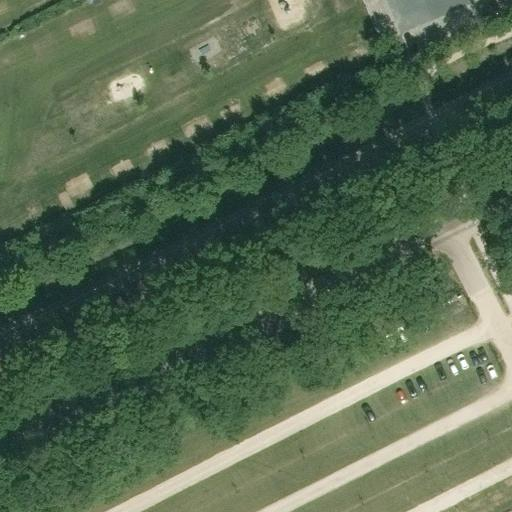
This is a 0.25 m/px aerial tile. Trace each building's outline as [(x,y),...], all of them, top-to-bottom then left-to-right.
[(0,0),(0,30),(10,27),(0,0)] [(32,0),(39,12),(59,2),(57,0),(32,0)] [(360,0),(328,0),(336,16),(362,4),(360,0)] [(59,17),(71,46),(90,38),(79,9),(59,17)] [(39,63),(57,53),(42,26),(24,37),(39,63)] [(343,47),(355,72),(374,63),(363,38),(343,47)] [(0,60),(6,74),(22,66),(11,43),(0,48),(0,60)] [(312,95),(333,85),(327,72),(306,82),(312,95)] [(280,109),(296,102),(289,83),(273,90),(280,109)] [(230,119),(236,131),(254,123),(248,111),(230,119)] [(132,163),(104,183),(116,199),(144,179),(132,163)] [(84,185),(68,192),(78,218),(94,212),(84,185)] [(42,220),(47,232),(66,223),(61,212),(42,220)]
